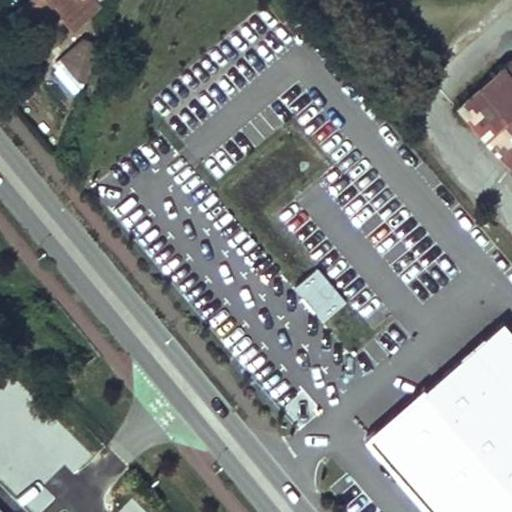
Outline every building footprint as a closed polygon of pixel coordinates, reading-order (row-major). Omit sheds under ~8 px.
[(27,0),(18,8),(21,11),(33,0),(27,0)] [(96,3),(93,0),(33,0),(21,11),(49,44),(96,3)] [(84,33),(58,61),(78,81),(105,53),(84,33)] [(511,55),(453,108),(511,173),(511,55)] [(320,321),(345,302),(318,265),(293,284),(320,321)] [(511,511),(511,341),(501,329),(368,446),(426,511),(511,511)]
